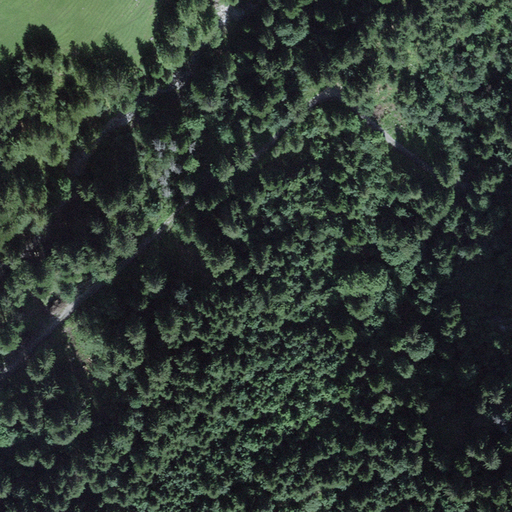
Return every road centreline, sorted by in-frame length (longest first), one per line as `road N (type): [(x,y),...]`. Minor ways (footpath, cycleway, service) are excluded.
road 1 (track): [(511,195),(444,179),(338,95),(322,94),(0,371)]
road 2 (track): [(0,438),(121,430),(129,443),(39,511)]
